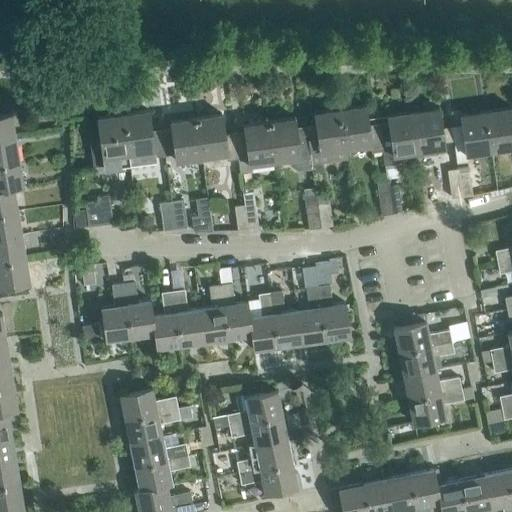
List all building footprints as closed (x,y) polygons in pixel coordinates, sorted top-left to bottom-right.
[(382,150),(379,124),(369,126),(366,104),(340,107),(345,147),(346,147),(370,144),(371,151),(382,150)] [(439,106),(413,110),(419,150),(444,146),(444,141),(453,139),(452,127),(442,129),(439,106)] [(511,112),(511,106),(485,110),(491,150),(511,146),(511,112)] [(345,147),(340,107),(314,111),(316,125),(306,127),(307,139),(312,167),(313,171),(324,170),(323,162),(348,158),(346,147),(345,147)] [(164,154),(162,130),(152,131),(149,109),(123,113),(130,165),(156,161),(155,155),(164,154)] [(419,150),(413,110),(387,114),(388,123),(379,124),(382,150),(385,164),(396,162),(395,154),(419,150)] [(491,150),(485,110),(460,113),(462,126),(452,127),(453,139),(463,138),(466,153),(491,150)] [(0,139),(16,137),(11,112),(0,114),(0,139)] [(130,165),(123,113),(97,116),(99,126),(88,128),(94,171),(95,171),(94,166),(104,164),(105,168),(130,165)] [(238,158),(235,134),(225,135),(222,113),(196,116),(201,157),(226,153),(227,159),(238,158)] [(201,157),(196,116),(170,120),(171,129),(162,130),(164,154),(175,153),(176,160),(201,157)] [(312,167),(307,139),(306,127),(297,128),(295,116),(269,120),(274,160),(289,158),(290,164),(297,170),(312,167)] [(274,160),(269,120),(243,124),(245,132),(235,134),(238,158),(240,172),(251,170),(250,163),(274,160)] [(0,164),(20,161),(16,137),(0,139),(0,164)] [(472,194),(468,166),(467,160),(457,162),(458,167),(462,195),(472,194)] [(24,185),(20,161),(0,164),(0,188),(14,186),(14,187),(24,185)] [(462,195),(458,167),(447,169),(452,197),(462,195)] [(391,212),(387,180),(376,181),(381,214),(391,212)] [(402,211),(398,183),(388,184),(387,180),(391,212),(402,211)] [(328,193),(322,193),(320,181),(314,182),(316,194),(321,226),(332,224),(328,193)] [(0,212),(18,210),(14,187),(14,186),(0,188),(0,212)] [(258,226),(253,190),(243,192),(244,203),(248,227),(258,226)] [(113,222),(109,194),(97,195),(98,199),(85,201),(88,225),(113,222)] [(321,226),(316,194),(304,196),(309,228),(321,226)] [(183,198),(171,200),(175,228),(187,226),(183,198)] [(175,228),(171,200),(159,202),(163,229),(175,228)] [(248,227),(244,203),(234,205),(238,229),(248,227)] [(0,237),(22,233),(18,210),(0,212),(0,237)] [(194,230),(213,230),(211,213),(198,215),(192,216),(194,230)] [(0,261),(26,257),(22,233),(0,237),(0,261)] [(511,245),(495,249),(497,259),(511,256),(511,245)] [(511,256),(497,259),(499,272),(511,269),(511,256)] [(0,286),(30,282),(26,257),(0,261),(0,286)] [(345,302),(332,303),(329,283),(332,283),(330,270),(338,269),(337,257),(328,258),(329,261),(315,262),(317,275),(318,284),(325,338),(350,335),(345,302)] [(82,272),(93,270),(92,263),(81,265),(82,272)] [(94,270),(82,272),(84,284),(95,282),(94,270)] [(123,281),(135,280),(134,273),(122,274),(123,281)] [(317,275),(305,276),(306,286),(318,284),(317,275)] [(135,280),(123,281),(131,335),(154,332),(152,314),(153,313),(151,299),(138,300),(135,280)] [(83,324),(85,341),(106,338),(106,339),(131,335),(123,281),(112,283),(114,304),(101,306),(104,321),(83,324)] [(232,281),(220,283),(228,337),(251,334),(249,315),(250,315),(248,300),(235,302),(232,281)] [(228,337),(220,283),(209,284),(212,305),(199,307),(204,340),(228,337)] [(325,338),(318,284),(306,286),(309,307),(297,308),(301,342),(325,338)] [(494,285),(481,287),(483,295),(495,293),(494,285)] [(204,340),(199,307),(187,309),(184,288),(173,289),(180,344),(204,340)] [(180,344),(173,289),(161,291),(164,312),(153,313),(152,314),(154,332),(156,347),(180,344)] [(301,342),(297,308),(284,310),(282,289),(270,291),(278,345),(301,342)] [(278,345),(270,291),(258,293),(261,313),(250,315),(249,315),(251,334),(253,349),(278,345)] [(491,311),(493,320),(504,317),(502,309),(491,311)] [(393,326),(398,350),(451,339),(449,328),(428,332),(426,319),(393,326)] [(511,355),(511,329),(507,331),(510,344),(489,348),(492,359),(492,360),(511,355)] [(0,362),(10,361),(6,337),(0,337),(0,362)] [(454,351),(451,339),(398,350),(403,374),(436,367),(433,355),(454,351)] [(492,359),(489,348),(481,350),(483,361),(492,359)] [(511,355),(492,360),(494,371),(511,367),(511,355)] [(0,386),(14,384),(10,361),(0,362),(0,386)] [(438,379),(436,367),(403,374),(407,397),(461,387),(459,375),(438,379)] [(18,409),(14,384),(0,386),(0,410),(8,409),(8,411),(18,409)] [(471,385),(461,387),(462,393),(463,398),(474,396),(471,385)] [(119,393),(124,418),(177,407),(175,395),(155,399),(152,386),(119,393)] [(443,402),(463,398),(462,393),(461,387),(407,397),(412,422),(446,415),(443,402)] [(247,409),(227,413),(229,424),(283,414),(277,389),(245,396),(247,409)] [(511,405),(511,392),(499,395),(501,407),(511,405)] [(511,405),(501,407),(504,418),(511,416),(511,405)] [(180,418),(177,407),(124,418),(129,441),(162,434),(159,422),(180,418)] [(0,435),(12,433),(8,411),(8,409),(0,410),(0,435)] [(229,424),(227,413),(213,416),(212,416),(214,428),(216,427),(229,424)] [(287,437),(283,414),(229,424),(232,436),(252,431),(254,444),(287,437)] [(0,459),(16,457),(12,433),(0,435),(0,459)] [(164,446),(162,434),(129,441),(134,465),(187,453),(185,442),(164,446)] [(292,460),(287,437),(254,444),(257,456),(237,460),(239,471),(292,460)] [(189,465),(187,453),(134,465),(139,487),(139,488),(167,482),(167,483),(172,482),(169,469),(189,465)] [(0,483),(20,480),(16,457),(0,459),(0,483)] [(297,485),(292,460),(239,471),(241,483),(262,478),(264,491),(297,485)] [(437,482),(434,468),(409,472),(417,511),(429,511),(428,503),(439,501),(440,501),(437,482)] [(511,511),(511,494),(507,468),(483,473),(490,506),(502,504),(503,511),(511,511)] [(417,511),(409,472),(386,477),(393,510),(405,508),(405,511),(417,511)] [(490,506),(483,473),(460,478),(466,511),(478,511),(478,509),(490,506)] [(383,511),(393,510),(386,477),(362,482),(368,511),(383,511)] [(466,511),(460,478),(437,482),(440,501),(439,501),(440,511),(466,511)] [(0,508),(24,505),(20,480),(0,483),(0,508)] [(169,494),(167,483),(167,482),(139,488),(139,487),(134,488),(138,511),(141,511),(192,501),(189,490),(169,494)] [(368,511),(362,482),(338,487),(342,511),(368,511)] [(194,511),(192,503),(192,501),(141,511),(194,511)] [(202,501),(192,503),(194,511),(197,511),(204,511),(202,501)]
